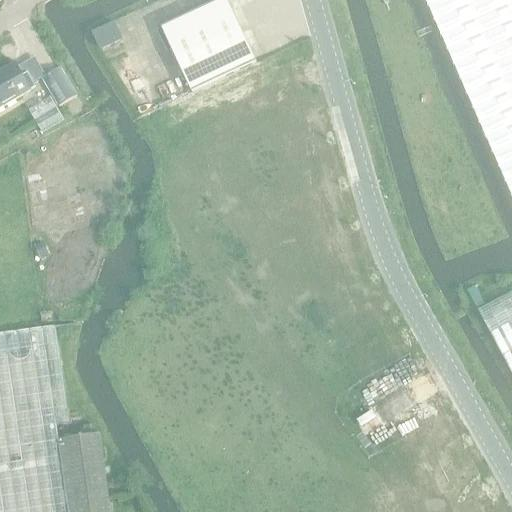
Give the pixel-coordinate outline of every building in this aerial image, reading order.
[(226,0),(225,0),(163,30),(192,92),(256,62),(226,0)] [(511,0),(424,0),(511,199),(511,0)] [(115,23),(92,34),(100,51),(123,41),(115,23)] [(23,77),(15,64),(0,73),(0,110),(32,91),(31,91),(36,88),(28,74),(23,77)] [(60,68),(43,79),(60,107),(78,97),(60,68)] [(178,99),(182,86),(169,82),(166,95),(178,99)] [(50,99),(29,111),(42,133),(63,121),(50,99)] [(34,247),(40,260),(48,256),(43,243),(34,247)] [(475,286),(467,291),(477,308),(484,304),(475,286)] [(511,295),(481,312),(511,371),(511,295)] [(67,511),(57,440),(55,425),(68,424),(55,326),(0,333),(0,511),(67,511)] [(67,511),(108,511),(97,434),(57,440),(67,511)]
